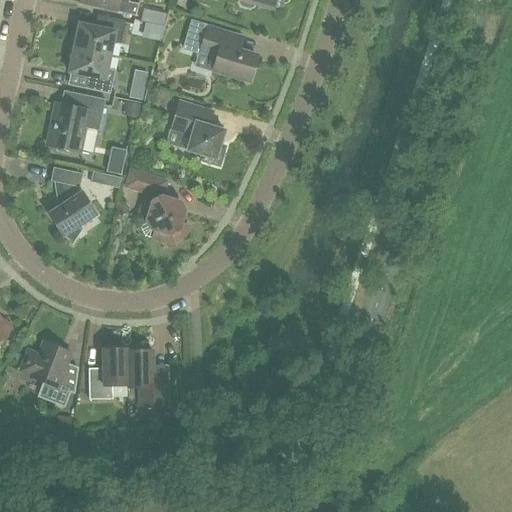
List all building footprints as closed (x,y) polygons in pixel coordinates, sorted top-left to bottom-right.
[(82,0),(81,5),(137,17),(140,4),(131,2),(131,0),(82,0)] [(241,0),(241,3),(243,7),(252,10),(256,8),(257,4),(275,10),(277,2),(282,1),(282,0),(241,0)] [(101,28),(81,24),(75,48),(112,56),(115,43),(122,44),(127,22),(103,17),(101,28)] [(251,82),(259,56),(232,48),(236,35),(209,27),(201,54),(218,59),(214,71),(251,82)] [(88,89),(112,95),(117,71),(109,69),(112,56),(75,48),(70,73),(91,77),(88,89)] [(131,86),(128,98),(142,101),(145,89),(131,86)] [(70,155),(72,151),(81,153),(87,129),(101,132),(107,100),(80,94),(77,108),(58,104),(54,122),(57,123),(52,147),(57,148),(59,152),(70,155)] [(126,102),(123,116),(138,119),(140,105),(126,102)] [(221,167),(227,147),(222,146),(226,131),(211,126),(215,112),(181,102),(172,131),(192,137),(188,151),(203,156),(201,161),(221,167)] [(84,174),(55,168),(52,182),(57,183),(61,207),(50,214),(64,237),(74,245),(84,231),(83,230),(82,232),(79,227),(97,215),(82,193),(80,194),(79,188),(81,188),(84,174)] [(189,233),(190,227),(182,225),(186,211),(181,202),(164,197),(169,182),(132,171),(127,187),(147,193),(143,205),(152,207),(148,221),(152,230),(166,234),(172,245),(188,236),(189,233)] [(109,187),(118,189),(121,178),(108,175),(107,182),(109,187)] [(0,348),(1,345),(0,344),(0,343),(14,330),(0,316),(0,348)] [(39,397),(65,407),(71,392),(75,394),(79,369),(67,364),(72,353),(45,343),(40,356),(30,352),(22,371),(33,375),(32,378),(45,383),(39,397)] [(104,376),(90,376),(90,400),(114,400),(114,387),(129,387),(129,351),(129,349),(104,349),(104,376)] [(148,407),(170,408),(169,366),(154,366),(154,351),(129,351),(129,387),(129,389),(141,389),(141,393),(144,396),(144,404),(148,407)] [(57,415),(55,428),(69,430),(71,417),(57,415)] [(174,511),(178,496),(148,489),(142,511),(174,511)]
